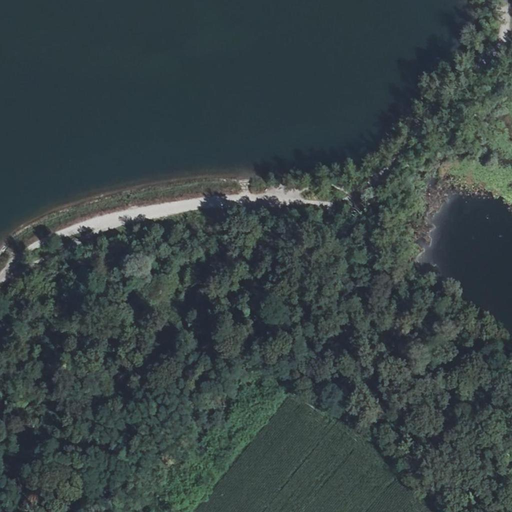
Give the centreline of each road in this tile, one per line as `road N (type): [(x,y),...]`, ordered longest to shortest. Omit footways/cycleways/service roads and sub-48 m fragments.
road 1 (track): [(0,283),(34,250),(137,213),(221,200),(354,197)]
road 2 (track): [(354,197),(403,157),(503,35)]
